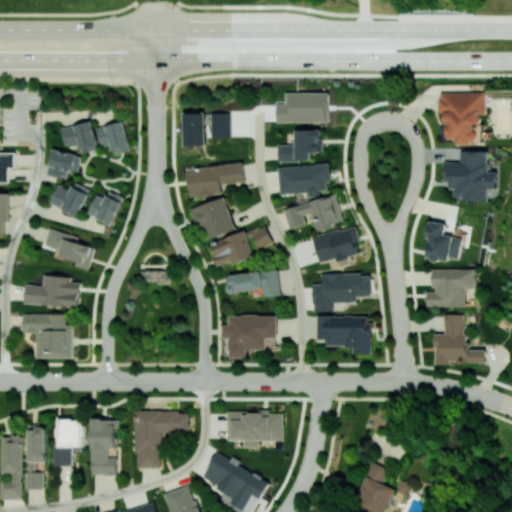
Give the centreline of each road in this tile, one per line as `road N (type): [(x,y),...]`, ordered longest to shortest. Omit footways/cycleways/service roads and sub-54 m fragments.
road 1 (secondary): [(511,31),(0,27)]
road 2 (secondary): [(0,58),(511,60)]
road 3 (residential): [(204,379),(435,384)]
road 4 (residential): [(204,379),(200,293),(170,228),(155,160)]
road 5 (residential): [(392,252),(418,150),(409,128),(381,120)]
road 6 (residential): [(381,120),(362,135),(357,167),(392,252)]
road 7 (residential): [(131,246),(107,304),(106,380)]
road 8 (residential): [(284,511),(311,459),(322,380)]
road 9 (residential): [(392,252),(403,381)]
